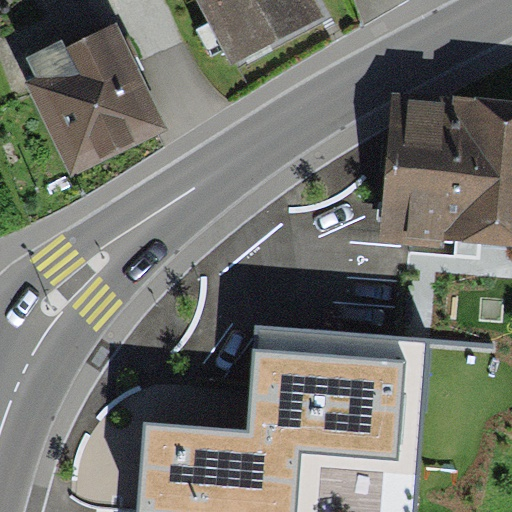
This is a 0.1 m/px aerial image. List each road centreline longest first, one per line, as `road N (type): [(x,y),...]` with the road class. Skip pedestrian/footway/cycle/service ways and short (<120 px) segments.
road 1 (secondary): [(511,11),(220,169),(141,223),(49,316),(21,365)]
road 2 (unknown): [(282,249),(468,357),(484,387),(488,420),(469,511)]
road 3 (unknown): [(282,249),(214,291),(169,340),(124,401),(83,511)]
